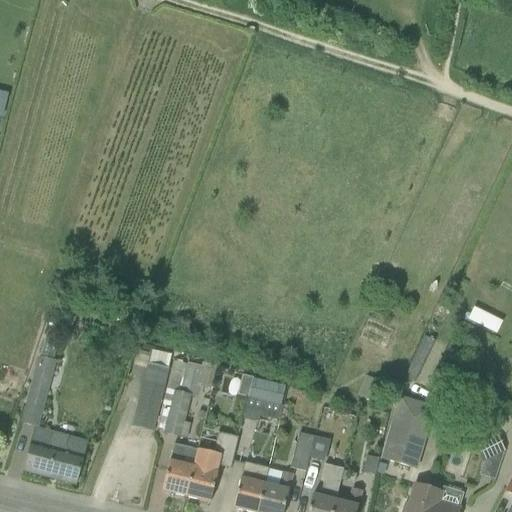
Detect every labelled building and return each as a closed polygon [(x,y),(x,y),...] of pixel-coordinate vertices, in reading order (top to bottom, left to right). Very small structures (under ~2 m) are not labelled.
[(0,115),(4,117),(11,94),(0,90),(0,115)] [(59,311),(75,316),(78,306),(63,301),(59,311)] [(476,306),(469,320),(498,335),(505,322),(476,306)] [(159,405),(167,375),(171,357),(151,352),(133,428),(152,433),(159,405)] [(39,357),(26,407),(42,412),(55,362),(53,361),(39,357)] [(436,378),(450,384),(456,370),(443,364),(436,378)] [(183,427),(190,397),(196,398),(203,369),(187,365),(186,369),(182,368),(180,375),(178,375),(170,408),(164,436),(184,440),(187,428),(183,427)] [(285,388),(252,380),(248,401),(263,404),(259,419),(279,423),(282,408),(280,408),(285,388)] [(398,398),(381,461),(417,472),(434,409),(398,398)] [(75,487),(87,442),(35,429),(23,473),(75,487)] [(210,505),(219,467),(230,470),(237,439),(218,435),(213,455),(197,452),(186,499),(210,505)] [(305,474),(314,439),(298,435),(290,470),(305,474)] [(162,493),(186,499),(197,452),(182,449),(173,447),(162,493)] [(325,463),(327,453),(312,449),(309,459),(325,463)] [(362,474),(375,477),(378,461),(365,458),(362,474)] [(244,465),(233,510),(239,511),(257,511),(268,471),(244,465)] [(332,511),(335,503),(340,482),(342,472),(324,467),(320,483),(323,484),(319,499),(312,497),(308,511),(332,511)] [(257,511),(283,511),(292,477),(283,474),(279,490),(265,487),(268,471),(257,511)] [(511,477),(503,494),(511,498),(511,477)] [(458,511),(459,509),(441,504),(443,494),(414,485),(408,506),(404,505),(402,511),(458,511)] [(332,511),(356,511),(361,493),(352,491),(348,506),(335,503),(332,511)]
